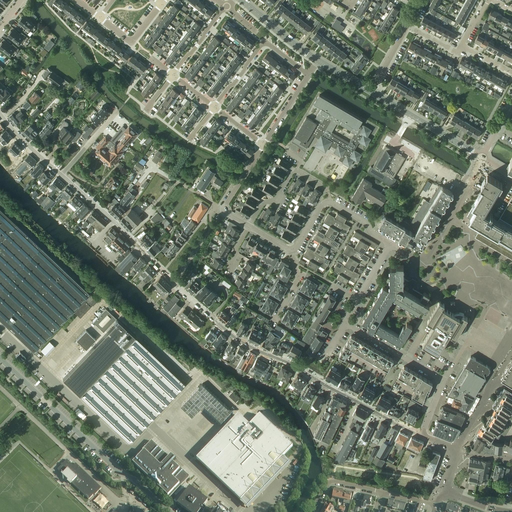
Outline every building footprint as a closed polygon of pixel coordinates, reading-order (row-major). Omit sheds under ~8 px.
[(58,6),(63,10),(67,4),(62,0),(58,6)] [(194,6),(199,9),(203,4),(199,0),(194,6)] [(276,10),(281,14),(286,7),(281,3),(284,0),(280,0),(276,5),(279,7),(276,10)] [(430,6),(435,9),(438,4),(433,0),(430,6)] [(362,1),(359,7),(365,11),(368,6),(362,1)] [(392,7),(389,11),(395,15),(396,13),(397,14),(399,11),(398,10),(396,9),(397,6),(393,3),(391,6),(392,7)] [(63,10),(68,13),(72,8),(67,4),(63,10)] [(199,9),(204,13),(209,7),(206,4),(205,5),(203,4),(199,9)] [(462,9),(467,13),(470,7),(464,4),(462,9)] [(169,9),(175,14),(179,9),(174,5),(172,7),(171,6),(169,9)] [(281,14),(286,18),(293,10),(294,7),(292,6),(289,10),(286,7),(281,14)] [(204,13),(209,17),(213,11),(211,10),(212,9),(209,7),(204,13)] [(357,16),(362,20),(364,16),(362,15),(365,11),(359,7),(355,12),(358,14),(357,16)] [(68,13),(72,17),(77,11),(72,8),(68,13)] [(167,13),(166,14),(172,19),(175,14),(169,9),(166,12),(167,13)] [(459,15),(465,18),(467,13),(462,9),(459,15)] [(291,22),(296,15),(299,11),(297,10),(296,12),(293,10),(286,18),(291,22)] [(490,18),(493,20),(497,13),(494,11),(492,10),(488,16),(490,17),(490,18)] [(72,17),(77,21),(81,15),(77,11),(72,17)] [(389,11),(386,17),(392,21),(395,17),(394,17),(395,15),(389,11)] [(296,26),(301,19),(304,15),(302,13),(299,17),(296,15),(291,22),(296,26)] [(497,21),(499,22),(502,16),(501,15),(501,14),(497,13),(493,20),(497,22),(497,21)] [(166,14),(162,19),(168,23),(172,19),(166,14)] [(77,21),(82,24),(86,19),(81,15),(77,21)] [(456,20),(462,23),(465,18),(459,15),(456,20)] [(23,30),(30,35),(35,28),(33,26),(34,25),(23,16),(22,18),(21,17),(19,20),(20,20),(18,22),(25,27),(23,30)] [(500,24),(504,26),(508,18),(504,16),(504,17),(502,16),(499,22),(501,23),(500,24)] [(386,17),(383,22),(389,25),(390,24),(392,21),(386,17)] [(420,23),(426,26),(429,20),(423,17),(420,23)] [(162,19),(159,24),(164,28),(168,23),(162,19)] [(296,26),(301,30),(306,23),(301,19),(296,26)] [(331,26),(341,32),(344,27),(340,24),(341,22),(336,19),(331,26)] [(375,28),(385,34),(387,31),(386,30),(388,27),(389,25),(383,22),(380,20),(375,28)] [(426,26),(431,28),(434,22),(429,20),(426,26)] [(195,21),(191,26),(197,31),(201,26),(195,21)] [(221,27),(226,30),(231,24),(228,22),(227,23),(226,21),(221,27)] [(82,27),(87,31),(92,25),(89,22),(88,23),(86,22),(82,27)] [(431,28),(436,31),(440,25),(434,22),(431,28)] [(306,34),(308,30),(311,32),(317,24),(314,23),(311,27),(306,23),(301,30),(306,34)] [(159,24),(155,29),(161,33),(164,28),(159,24)] [(231,34),(235,29),(233,27),(234,26),(231,24),(226,30),(231,34)] [(87,31),(92,35),(96,29),(94,28),(95,27),(92,25),(87,31)] [(311,38),(317,42),(322,35),(317,31),(320,27),(318,25),(312,33),(314,35),(312,38),(311,38)] [(436,31),(442,34),(445,28),(440,25),(436,31)] [(191,26),(188,31),(193,35),(197,31),(191,26)] [(442,34),(447,37),(450,31),(445,28),(442,34)] [(92,35),(97,39),(101,33),(96,29),(92,35)] [(155,29),(151,33),(158,39),(162,34),(161,33),(155,29)] [(236,38),(240,32),(235,29),(231,34),(236,38)] [(20,43),(23,45),(28,37),(21,32),(19,35),(12,30),(11,31),(10,31),(8,33),(9,34),(8,36),(19,44),(20,43)] [(188,31),(184,36),(191,41),(193,38),(192,37),(193,35),(188,31)] [(447,37),(453,40),(456,34),(450,31),(447,37)] [(234,40),(239,43),(245,36),(240,32),(236,38),(234,40)] [(97,39),(101,42),(106,37),(101,33),(97,39)] [(147,37),(153,42),(155,40),(157,42),(159,39),(158,39),(151,33),(150,35),(149,34),(147,37)] [(321,46),(327,39),(330,34),(328,33),(325,37),(322,35),(317,42),(321,46)] [(479,46),(483,38),(478,35),(474,42),(476,43),(476,44),(479,46)] [(180,41),(186,45),(187,43),(188,44),(191,41),(184,36),(180,41)] [(242,43),(245,45),(250,39),(247,36),(246,37),(245,36),(239,43),(239,44),(241,45),(242,43)] [(101,42),(106,46),(110,41),(106,37),(101,42)] [(144,43),(149,47),(153,42),(147,37),(144,40),(145,41),(144,43)] [(211,42),(216,46),(220,41),(215,37),(213,38),(212,38),(210,41),(211,42)] [(485,47),(488,41),(483,38),(479,46),(483,48),(483,46),(485,47)] [(245,45),(250,49),(254,44),(252,42),(253,41),(250,39),(245,45)] [(321,46),(326,50),(332,43),(327,39),(321,46)] [(11,54),(14,56),(19,49),(12,43),(10,46),(4,41),(2,43),(1,42),(0,43),(0,45),(0,46),(0,45),(0,48),(10,56),(11,54)] [(106,46),(111,50),(115,44),(110,41),(106,46)] [(177,45),(182,50),(186,45),(180,41),(177,45)] [(326,50),(331,54),(337,47),(340,43),(338,41),(335,45),(332,43),(326,50)] [(490,52),(494,44),(488,41),(485,47),(487,48),(486,50),(490,52)] [(207,46),(213,51),(216,46),(211,42),(207,46)] [(408,48),(413,51),(417,44),(414,42),(413,43),(411,42),(408,48)] [(111,50),(116,53),(120,48),(115,44),(111,50)] [(172,49),(173,50),(178,54),(182,50),(177,45),(175,44),(172,49)] [(413,51),(418,54),(422,48),(420,47),(421,45),(417,44),(413,51)] [(496,53),(499,47),(494,44),(490,52),(493,54),(494,52),(496,53)] [(331,54),(336,57),(342,50),(345,46),(343,45),(340,49),(337,47),(331,54)] [(204,51),(209,55),(213,51),(207,46),(204,51)] [(418,54),(424,57),(428,49),(424,47),(423,49),(422,48),(418,54)] [(500,57),(504,50),(499,47),(496,53),(498,54),(497,56),(500,57)] [(116,53),(120,57),(125,51),(122,48),(122,49),(120,48),(116,53)] [(336,57),(341,61),(347,54),(350,50),(348,49),(345,53),(342,50),(336,57)] [(424,57),(429,60),(432,54),(430,53),(431,51),(428,49),(424,57)] [(169,55),(175,59),(176,60),(178,57),(177,56),(178,54),(173,50),(169,55)] [(358,58),(365,64),(369,59),(358,50),(356,52),(360,55),(358,58)] [(506,59),(510,53),(504,50),(500,57),(504,59),(505,58),(506,59)] [(120,57),(125,61),(130,55),(128,54),(128,53),(125,51),(120,57)] [(200,56),(205,60),(209,55),(204,51),(200,56)] [(268,63),(273,56),(269,54),(269,55),(267,53),(263,59),(268,63)] [(429,60),(434,63),(438,55),(435,53),(434,55),(432,54),(429,60)] [(233,58),(238,63),(242,58),(237,54),(233,58)] [(165,60),(171,64),(175,59),(169,55),(165,60)] [(354,63),(361,69),(365,64),(358,58),(354,55),(352,57),(356,60),(354,63)] [(434,63),(440,65),(443,59),(441,58),(442,57),(438,55),(434,63)] [(127,61),(132,65),(137,60),(132,56),(127,61)] [(196,61),(202,65),(205,60),(200,56),(196,61)] [(270,69),(277,61),(275,60),(276,59),(273,56),(268,63),(270,65),(268,67),(270,69)] [(229,63),(235,67),(238,63),(233,58),(229,63)] [(458,65),(466,69),(470,62),(467,60),(465,59),(465,60),(461,58),(458,65)] [(440,65),(445,68),(449,60),(446,59),(445,60),(443,59),(440,65)] [(132,65),(137,69),(142,62),(139,60),(138,61),(137,60),(132,65)] [(445,68),(451,71),(454,65),(452,64),(453,62),(449,60),(445,68)] [(193,65),(198,70),(202,65),(196,61),(193,65)] [(277,70),(281,65),(277,61),(270,69),(273,71),(275,68),(277,70)] [(137,69),(142,73),(146,67),(144,66),(145,65),(142,62),(137,69)] [(470,70),(472,71),(476,65),(474,64),(470,62),(466,69),(470,71),(470,70)] [(225,68),(231,72),(235,67),(229,63),(225,68)] [(350,68),(357,74),(361,69),(354,63),(350,68)] [(190,66),(188,69),(194,74),(198,70),(193,65),(191,67),(190,66)] [(280,76),(282,74),(286,68),(281,65),(277,70),(280,72),(278,75),(280,76)] [(473,73),(477,75),(481,68),(478,66),(477,66),(476,65),(472,71),(474,72),(473,73)] [(48,78),(58,85),(63,79),(48,68),(42,76),(47,79),(48,78)] [(222,73),(227,77),(231,72),(225,68),(222,73)] [(282,74),(287,77),(292,71),(288,69),(288,70),(286,68),(282,74)] [(481,76),(483,77),(486,71),(484,70),(485,69),(481,68),(477,75),(480,77),(481,76)] [(185,75),(191,79),(192,77),(193,78),(196,75),(194,74),(188,69),(185,72),(186,73),(185,75)] [(256,69),(252,74),(258,78),(260,75),(262,76),(263,74),(256,69)] [(287,77),(291,81),(296,76),(294,74),(295,73),(292,71),(287,77)] [(484,79),(487,81),(492,73),(488,71),(488,72),(486,71),(483,77),(485,78),(484,79)] [(152,78),(158,82),(162,78),(154,72),(150,77),(152,78)] [(218,77),(224,82),(227,77),(222,73),(218,77)] [(492,82),(493,83),(497,76),(495,75),(492,73),(487,81),(491,83),(492,82)] [(249,78),(254,83),(257,84),(260,80),(258,78),(252,74),(249,78)] [(27,85),(30,87),(33,81),(35,78),(33,76),(27,85)] [(495,85),(498,87),(502,79),(499,77),(497,76),(493,83),(495,84),(495,85)] [(214,82),(220,86),(224,82),(218,77),(214,82)] [(149,83),(154,87),(158,82),(152,78),(149,83)] [(245,83),(250,87),(254,83),(249,78),(245,83)] [(388,86),(393,89),(398,81),(392,78),(388,86)] [(498,87),(502,89),(502,87),(504,88),(508,82),(506,81),(502,79),(498,87)] [(393,89),(399,92),(403,84),(398,81),(393,89)] [(78,87),(82,91),(87,86),(83,82),(78,87)] [(211,87),(216,91),(220,86),(214,82),(211,87)] [(145,88),(150,92),(154,87),(149,83),(145,88)] [(241,88),(247,92),(250,87),(245,83),(241,88)] [(399,92),(404,95),(408,88),(403,84),(399,92)] [(277,85),(274,90),(280,95),(283,92),(282,91),(283,90),(277,85)] [(0,94),(0,97),(4,101),(13,91),(8,86),(0,94)] [(207,92),(212,96),(216,91),(211,87),(207,92)] [(141,93),(147,97),(150,92),(145,88),(141,93)] [(238,93),(243,97),(247,92),(241,88),(238,93)] [(404,95),(409,98),(414,91),(408,88),(404,95)] [(169,94),(175,98),(178,93),(173,89),(172,91),(170,90),(168,93),(169,94)] [(90,96),(94,100),(100,94),(96,90),(90,96)] [(274,90),(270,95),(275,99),(277,97),(278,98),(280,95),(274,90)] [(409,98),(415,102),(417,98),(420,99),(424,91),(422,90),(419,94),(414,91),(409,98)] [(29,99),(35,103),(40,97),(35,92),(29,99)] [(427,109),(431,101),(433,98),(430,97),(429,100),(426,98),(428,93),(426,92),(421,100),(423,102),(421,105),(427,109)] [(166,98),(171,103),(175,98),(169,94),(168,93),(166,96),(167,97),(166,98)] [(234,97),(239,102),(243,97),(238,93),(234,97)] [(270,95),(266,100),(272,104),(275,99),(270,95)] [(315,118),(313,121),(306,117),(295,136),(293,140),(307,148),(314,136),(319,139),(315,146),(325,152),(329,145),(336,149),(334,152),(341,156),(339,160),(349,166),(353,159),(357,161),(361,154),(353,150),(358,141),(366,146),(370,139),(367,137),(371,130),(360,124),(362,120),(319,95),(314,103),(322,108),(316,118),(315,118)] [(42,111),(44,113),(57,98),(55,97),(42,111)] [(229,101),(236,106),(239,102),(234,97),(233,99),(232,98),(229,101)] [(162,103),(167,108),(171,103),(166,98),(162,103)] [(266,100),(263,104),(268,109),(272,104),(266,100)] [(226,107),(232,111),(236,106),(229,101),(227,104),(228,105),(226,107)] [(427,109),(432,112),(437,104),(431,101),(427,109)] [(158,108),(163,112),(167,108),(162,103),(161,102),(158,105),(159,106),(158,108)] [(261,107),(259,109),(264,113),(268,109),(263,104),(260,103),(259,105),(261,107)] [(432,112),(437,115),(442,107),(437,104),(432,112)] [(103,105),(97,112),(104,119),(110,112),(103,105)] [(437,115),(443,118),(445,115),(448,116),(452,108),(450,106),(447,111),(442,107),(437,115)] [(196,107),(193,112),(199,117),(202,114),(200,113),(202,111),(196,107)] [(259,109),(255,114),(261,118),(264,113),(259,109)] [(449,122),(455,125),(459,118),(454,114),(456,110),(454,109),(449,117),(451,118),(449,122)] [(12,122),(16,126),(23,120),(20,116),(23,113),(21,110),(16,115),(14,117),(16,119),(12,122)] [(104,119),(97,112),(91,119),(98,125),(104,119)] [(189,117),(194,121),(196,119),(197,120),(199,117),(193,112),(189,117)] [(255,114),(252,119),(258,124),(260,121),(259,120),(261,118),(255,114)] [(455,125),(460,128),(465,121),(467,116),(465,115),(462,119),(459,118),(455,125)] [(185,121),(191,126),(194,121),(189,117),(185,121)] [(212,124),(217,128),(221,124),(216,119),(214,121),(213,120),(211,123),(212,124)] [(248,124),(253,128),(255,126),(256,127),(258,124),(252,119),(248,124)] [(57,134),(63,139),(69,131),(65,128),(66,127),(68,125),(68,123),(66,121),(65,121),(64,120),(57,128),(60,130),(57,134)] [(181,126),(187,131),(191,126),(185,121),(181,126)] [(460,128),(465,132),(470,124),(465,121),(460,128)] [(39,134),(42,136),(52,123),(51,122),(48,126),(46,125),(39,134)] [(26,136),(30,133),(37,125),(37,124),(35,126),(32,123),(26,129),(23,133),(26,136)] [(42,136),(44,139),(53,128),(52,127),(54,124),(52,123),(42,136)] [(208,129),(214,133),(217,128),(212,124),(208,129)] [(465,132),(471,135),(475,127),(470,124),(465,132)] [(26,136),(30,140),(34,136),(35,136),(40,131),(37,128),(38,126),(37,125),(30,133),(26,136)] [(94,129),(90,126),(82,136),(85,139),(94,129)] [(98,149),(95,152),(111,166),(114,163),(115,164),(120,160),(118,158),(123,152),(122,151),(138,133),(129,126),(124,132),(126,134),(116,146),(105,136),(96,147),(98,149)] [(471,135),(476,138),(481,130),(475,127),(471,135)] [(204,134),(210,138),(214,133),(208,129),(204,134)] [(0,139),(1,141),(9,134),(6,130),(0,135),(0,139)] [(63,139),(69,144),(72,140),(74,142),(80,135),(80,133),(78,132),(77,132),(76,133),(74,131),(72,134),(69,131),(63,139)] [(230,141),(235,136),(233,135),(234,134),(231,131),(226,137),(230,141)] [(200,142),(206,146),(209,143),(207,142),(210,138),(204,134),(203,133),(201,136),(202,137),(201,139),(200,142)] [(1,141),(4,144),(12,137),(9,134),(1,141)] [(234,146),(235,145),(240,138),(237,136),(236,137),(235,136),(230,141),(229,143),(231,145),(232,144),(234,146)] [(236,149),(238,151),(244,143),(243,142),(243,141),(240,138),(235,145),(238,147),(236,149)] [(14,142),(9,148),(16,155),(16,154),(17,153),(18,152),(22,149),(14,142)] [(242,150),(245,152),(250,146),(247,144),(246,145),(244,143),(238,151),(241,152),(242,150)] [(245,152),(250,156),(254,151),(252,149),(253,148),(250,146),(245,152)] [(367,172),(392,186),(396,179),(394,177),(405,157),(387,147),(385,146),(372,167),(371,166),(367,172)] [(29,154),(22,162),(23,163),(17,170),(21,173),(26,167),(27,168),(27,167),(29,168),(36,161),(29,154)] [(152,160),(158,164),(161,158),(156,154),(152,160)] [(273,165),(276,167),(280,170),(281,167),(286,170),(290,164),(281,159),(278,165),(274,162),(273,165)] [(45,168),(39,163),(31,171),(37,177),(45,168)] [(135,167),(141,171),(143,167),(137,163),(135,167)] [(267,174),(271,176),(274,178),(276,176),(281,179),(285,173),(280,170),(276,167),(273,173),(269,171),(267,174)] [(197,185),(197,186),(203,191),(210,180),(213,175),(207,171),(206,171),(206,172),(200,181),(197,185)] [(42,185),(43,187),(54,175),(50,172),(47,175),(44,172),(38,179),(43,184),(42,185)] [(213,175),(210,180),(213,182),(212,183),(219,187),(223,181),(213,175)] [(499,189),(502,184),(487,175),(485,179),(482,184),(480,187),(483,188),(480,192),(481,192),(479,196),(478,196),(474,203),(467,217),(473,220),(472,221),(479,224),(475,230),(478,231),(474,237),(511,259),(511,196),(498,220),(492,217),(491,216),(492,214),(490,213),(489,215),(489,214),(488,215),(484,212),(498,188),(499,189)] [(112,187),(114,188),(119,183),(112,176),(109,180),(110,180),(109,181),(107,184),(107,185),(109,187),(110,186),(111,188),(112,187)] [(262,183),(266,185),(269,187),(271,184),(276,187),(280,181),(274,178),(271,176),(267,182),(264,180),(262,183)] [(50,184),(54,188),(61,181),(57,177),(50,184)] [(376,201),(382,205),(384,201),(384,202),(385,202),(386,202),(386,201),(386,200),(385,199),(386,198),(389,200),(392,194),(383,189),(382,192),(381,193),(370,186),(372,183),(363,178),(352,198),(355,200),(354,201),(354,202),(355,202),(355,203),(356,203),(356,202),(357,202),(357,201),(360,203),(365,196),(376,202),(376,201)] [(293,188),(298,191),(304,182),(298,179),(295,184),(292,182),(288,189),(291,191),(293,188)] [(51,192),(53,194),(56,190),(58,192),(65,185),(61,181),(54,188),(51,192)] [(431,183),(427,181),(423,189),(426,191),(431,183)] [(302,192),(308,195),(310,191),(312,187),(306,184),(302,192)] [(257,191),(262,194),(264,195),(266,193),(271,196),(275,190),(269,187),(266,185),(262,190),(259,188),(257,191)] [(388,210),(379,226),(415,247),(418,244),(421,246),(425,239),(425,240),(426,239),(428,238),(427,237),(427,236),(429,233),(430,233),(431,231),(431,230),(433,226),(433,227),(434,226),(435,224),(435,223),(434,223),(436,220),(437,220),(438,220),(439,218),(439,217),(438,216),(440,213),(442,214),(448,203),(448,202),(447,202),(447,201),(451,195),(452,193),(439,185),(436,190),(435,190),(429,202),(425,200),(423,202),(410,224),(404,221),(396,216),(397,214),(388,210)] [(56,199),(54,201),(56,203),(60,197),(62,199),(64,197),(70,190),(67,187),(60,194),(56,199)] [(246,196),(248,197),(252,200),(254,197),(258,200),(262,194),(257,191),(254,189),(250,195),(248,193),(246,196)] [(310,198),(316,201),(321,192),(315,189),(313,192),(310,191),(308,195),(305,200),(308,201),(310,198)] [(70,190),(64,197),(65,198),(62,201),(64,203),(67,200),(67,199),(73,193),(70,190)] [(112,215),(117,219),(123,212),(121,211),(124,208),(124,209),(135,196),(129,191),(118,205),(117,207),(118,207),(115,210),(116,211),(112,215)] [(47,209),(54,201),(56,199),(50,194),(47,197),(41,204),(47,209)] [(69,202),(77,209),(82,202),(75,195),(69,202)] [(243,206),(246,208),(248,205),(253,209),(257,203),(252,200),(248,197),(244,203),(241,201),(239,204),(243,206)] [(108,211),(112,215),(116,211),(115,210),(118,207),(117,207),(116,205),(117,204),(116,203),(117,202),(113,199),(109,203),(112,206),(108,211)] [(139,206),(144,211),(149,205),(145,200),(139,206)] [(296,212),(299,214),(305,217),(308,211),(303,208),(304,205),(298,201),(297,204),(299,206),(296,212)] [(79,215),(87,207),(83,203),(73,213),(75,215),(77,213),(79,215)] [(188,215),(198,222),(208,207),(201,203),(197,208),(194,206),(188,215)] [(243,214),(248,217),(252,211),(246,208),(243,206),(240,212),(236,210),(235,213),(242,217),(243,214)] [(79,219),(81,220),(91,210),(87,207),(79,215),(81,217),(79,219)] [(263,216),(269,220),(271,216),(274,211),(268,207),(265,213),(262,211),(258,218),(261,220),(263,216)] [(73,309),(85,297),(89,293),(40,247),(0,208),(0,319),(33,351),(73,309)] [(131,209),(123,217),(128,221),(133,227),(141,219),(142,220),(145,217),(142,214),(140,217),(131,209)] [(160,209),(150,218),(155,223),(157,221),(159,223),(164,219),(160,215),(163,212),(160,209)] [(291,220),(294,222),(300,225),(303,219),(298,216),(299,214),(296,212),(293,210),(291,213),(294,214),(291,220)] [(87,218),(93,223),(99,215),(93,211),(87,218)] [(267,223),(269,225),(271,222),(277,225),(283,216),(276,212),(273,218),(271,216),(269,220),(267,223)] [(326,218),(337,224),(342,216),(337,213),(335,217),(328,213),(326,218)] [(86,230),(93,237),(99,230),(100,231),(107,223),(99,215),(93,223),(92,224),(86,230)] [(342,216),(337,224),(348,231),(350,226),(344,223),(346,218),(342,216)] [(123,217),(119,222),(123,226),(128,221),(123,217)] [(183,221),(193,229),(196,224),(191,220),(189,223),(188,222),(189,221),(185,218),(183,221)] [(327,230),(332,233),(337,224),(326,218),(323,222),(330,226),(327,230)] [(285,229),(294,234),(298,228),(293,225),(294,222),(291,220),(288,219),(286,221),(289,223),(285,229)] [(166,227),(169,230),(172,227),(169,224),(170,222),(167,220),(162,226),(165,228),(166,227)] [(123,226),(128,231),(131,228),(132,229),(133,227),(128,221),(123,226)] [(184,230),(189,234),(193,229),(183,221),(181,224),(183,226),(184,226),(186,227),(184,230)] [(230,222),(226,230),(228,231),(232,233),(232,234),(237,236),(240,231),(235,228),(237,226),(230,222)] [(337,224),(332,233),(336,235),(339,231),(345,235),(348,231),(337,224)] [(106,233),(112,239),(118,233),(112,227),(106,233)] [(227,234),(224,239),(228,241),(227,241),(232,244),(235,239),(231,236),(232,234),(232,233),(228,231),(226,230),(224,232),(227,234)] [(316,235),(327,241),(332,233),(327,230),(325,234),(318,230),(316,235)] [(146,231),(138,239),(141,242),(142,243),(141,243),(142,244),(150,236),(147,232),(147,231),(146,231)] [(177,234),(184,240),(188,235),(183,231),(180,234),(178,232),(177,234)] [(280,237),(289,243),(293,237),(284,231),(280,237)] [(357,244),(361,246),(366,238),(355,231),(353,236),(359,239),(357,244)] [(175,241),(180,245),(184,240),(177,234),(175,233),(173,235),(177,238),(175,241)] [(332,233),(327,241),(338,248),(340,243),(334,240),(336,235),(332,233)] [(118,249),(122,253),(130,245),(125,241),(118,234),(111,242),(108,244),(116,251),(118,249)] [(317,247),(322,250),(327,241),(316,235),(313,239),(320,243),(317,247)] [(145,247),(146,248),(154,240),(150,236),(142,244),(142,243),(143,245),(143,244),(146,247),(145,247)] [(222,242),(219,247),(228,252),(231,246),(226,244),(227,241),(228,241),(224,239),(221,237),(220,240),(222,242)] [(253,245),(256,240),(250,237),(248,242),(245,240),(241,247),(244,248),(246,246),(250,249),(251,249),(253,245)] [(170,246),(176,251),(179,246),(173,242),(174,241),(171,238),(169,241),(172,244),(170,246)] [(366,238),(361,246),(366,249),(368,245),(375,249),(377,244),(366,238)] [(146,250),(152,257),(159,250),(155,245),(158,242),(156,241),(154,244),(146,250)] [(327,241),(322,250),(326,252),(329,248),(335,252),(338,248),(327,241)] [(258,253),(263,245),(258,242),(255,246),(253,245),(251,249),(250,249),(249,252),(252,253),(253,250),(258,253)] [(345,248),(356,255),(361,246),(357,244),(354,248),(348,244),(345,248)] [(268,254),(266,253),(269,248),(263,245),(258,253),(263,256),(262,259),(265,260),(266,258),(268,254)] [(164,253),(169,257),(172,254),(173,255),(176,251),(170,246),(168,249),(165,246),(163,249),(166,251),(164,253)] [(361,246),(356,255),(367,261),(370,257),(363,253),(366,249),(361,246)] [(214,250),(212,253),(218,257),(219,256),(220,254),(225,257),(228,252),(219,247),(216,252),(214,250)] [(306,252),(316,258),(322,250),(317,247),(314,251),(308,247),(306,252)] [(347,261),(351,263),(356,255),(345,248),(343,253),(349,257),(347,261)] [(269,263),(274,266),(278,260),(274,257),(276,252),(271,249),(268,254),(266,258),(265,260),(266,261),(265,261),(266,263),(267,264),(269,263)] [(322,250),(316,258),(327,265),(330,260),(324,257),(326,252),(322,250)] [(116,267),(123,274),(137,258),(131,252),(116,267)] [(307,264),(311,267),(316,258),(306,252),(303,256),(309,260),(307,264)] [(210,265),(216,269),(217,267),(220,268),(223,263),(219,260),(220,257),(219,256),(218,257),(212,253),(210,256),(215,258),(210,265)] [(356,255),(351,263),(356,266),(358,262),(365,266),(367,261),(356,255)] [(135,266),(136,267),(143,260),(140,257),(130,268),(132,269),(135,266)] [(311,267),(316,270),(318,265),(325,269),(327,265),(316,258),(311,267)] [(134,270),(135,271),(137,269),(139,270),(146,263),(143,260),(136,267),(134,270)] [(283,268),(281,271),(290,269),(287,267),(288,266),(288,267),(290,264),(284,260),(283,261),(281,260),(280,262),(278,260),(274,267),(277,269),(278,266),(283,268)] [(252,272),(252,271),(255,267),(258,268),(260,265),(253,261),(252,264),(247,261),(244,267),(248,269),(249,269),(252,272)] [(335,265),(346,272),(351,263),(347,261),(344,265),(338,261),(335,265)] [(351,263),(346,272),(357,278),(360,274),(353,270),(356,266),(351,263)] [(336,278),(341,281),(346,272),(335,265),(333,270),(339,274),(336,278)] [(370,308),(362,322),(368,326),(367,328),(372,331),(374,329),(376,330),(375,332),(377,333),(378,332),(385,336),(384,337),(386,338),(387,337),(394,341),(393,342),(395,343),(396,342),(400,345),(403,340),(404,340),(405,337),(407,338),(408,336),(407,335),(412,326),(406,323),(405,326),(403,326),(403,327),(401,326),(400,327),(402,328),(398,335),(378,322),(382,315),(383,316),(384,314),(383,314),(387,307),(388,308),(389,306),(388,305),(392,298),(418,314),(422,307),(426,310),(429,304),(426,302),(429,296),(424,292),(423,295),(412,289),(412,284),(408,281),(403,278),(403,265),(397,265),(396,266),(396,268),(390,268),(389,284),(387,289),(383,286),(376,298),(375,297),(374,299),(375,300),(371,307),(369,306),(368,308),(370,308)] [(138,276),(142,280),(149,272),(150,273),(153,270),(148,266),(138,276)] [(248,279),(250,281),(255,273),(252,271),(252,272),(249,269),(248,269),(247,272),(242,269),(239,274),(244,277),(248,279)] [(278,275),(277,278),(283,282),(285,280),(287,281),(288,279),(292,273),(290,272),(289,272),(288,272),(290,269),(281,271),(284,273),(281,277),(278,275)] [(142,280),(145,283),(156,273),(153,270),(150,273),(149,272),(142,280)] [(341,281),(345,283),(348,279),(355,283),(357,278),(346,272),(341,281)] [(152,285),(163,296),(172,287),(161,276),(152,285)] [(237,287),(242,290),(246,282),(249,284),(250,281),(248,279),(244,277),(242,280),(238,277),(235,282),(239,285),(237,287)] [(277,278),(272,286),(284,293),(286,289),(285,289),(286,287),(282,285),(283,282),(277,278)] [(303,283),(313,289),(316,284),(318,285),(319,282),(313,278),(311,281),(307,278),(306,280),(305,280),(303,283)] [(186,288),(193,294),(199,288),(196,285),(198,283),(196,281),(194,283),(192,282),(186,288)] [(303,294),(310,298),(312,295),(310,294),(313,289),(303,283),(301,287),(300,289),(305,292),(303,294)] [(203,301),(204,299),(211,291),(205,285),(196,295),(197,296),(197,297),(198,298),(199,298),(203,301)] [(272,286),(267,294),(274,298),(276,295),(280,298),(281,296),(282,296),(284,293),(272,286)] [(209,304),(210,305),(216,297),(217,298),(218,296),(216,294),(211,290),(211,291),(204,299),(207,302),(207,303),(208,304),(209,304)] [(163,307),(173,316),(181,306),(176,302),(179,299),(181,296),(176,292),(163,307)] [(85,297),(73,309),(75,310),(73,311),(80,318),(92,305),(93,305),(97,301),(90,294),(86,298),(85,297)] [(263,302),(275,308),(277,305),(276,305),(277,303),(273,300),(274,298),(267,294),(263,302)] [(294,299),(304,305),(307,300),(308,301),(310,298),(303,294),(302,296),(298,294),(296,296),(296,295),(294,299)] [(311,325),(317,329),(336,298),(329,294),(325,300),(323,299),(317,309),(319,309),(316,314),(315,313),(312,318),(314,319),(311,325)] [(294,310),(301,313),(303,311),(301,310),(304,305),(294,299),(292,302),(292,303),(291,305),(296,307),(294,310)] [(422,344),(438,353),(450,334),(451,335),(450,336),(455,339),(459,333),(460,333),(460,332),(461,332),(462,332),(463,331),(464,330),(465,329),(466,328),(466,327),(466,326),(466,325),(466,324),(466,323),(465,323),(467,318),(463,315),(464,314),(463,314),(462,313),(461,313),(460,313),(459,313),(458,313),(457,313),(456,313),(455,313),(454,314),(442,307),(444,304),(439,301),(427,322),(432,325),(433,324),(434,325),(422,344)] [(266,311),(271,314),(272,312),(273,312),(275,308),(263,302),(258,309),(265,313),(266,311)] [(221,320),(225,323),(236,309),(233,306),(230,309),(231,310),(227,315),(226,314),(221,320)] [(193,325),(197,328),(199,325),(200,326),(204,321),(191,311),(189,313),(185,308),(179,315),(184,320),(185,318),(193,325)] [(93,322),(103,332),(116,319),(106,309),(93,322)] [(285,314),(294,320),(296,321),(301,313),(294,310),(293,312),(288,309),(287,311),(285,314)] [(222,311),(217,317),(221,320),(226,314),(222,311)] [(227,325),(229,326),(237,317),(233,314),(226,323),(227,324),(227,325)] [(285,325),(292,329),(293,326),(292,325),(294,320),(285,314),(282,318),(283,318),(282,320),(286,323),(285,325)] [(118,321),(62,379),(79,395),(80,395),(81,395),(135,338),(134,337),(135,337),(118,321)] [(236,333),(241,336),(247,325),(245,324),(245,323),(243,321),(243,322),(242,322),(239,325),(240,326),(236,333)] [(313,356),(314,356),(315,353),(316,353),(317,350),(318,350),(319,347),(319,346),(321,344),(321,343),(328,333),(322,330),(321,331),(317,329),(311,325),(302,339),(311,345),(310,345),(308,348),(307,351),(306,351),(307,352),(313,356)] [(85,330),(76,340),(86,349),(95,339),(85,330)] [(247,339),(252,342),(257,333),(252,330),(247,339)] [(210,338),(213,340),(217,336),(210,331),(205,337),(208,339),(210,338)] [(260,347),(268,351),(271,347),(272,347),(280,338),(270,331),(260,347)] [(252,342),(258,345),(263,336),(257,333),(252,342)] [(216,339),(213,343),(218,347),(216,350),(220,353),(225,347),(222,345),(225,341),(224,340),(226,338),(221,334),(216,339)] [(383,368),(388,370),(390,365),(391,365),(393,360),(389,357),(388,357),(384,355),(384,354),(379,352),(375,349),(374,349),(370,346),(365,344),(365,343),(361,341),(360,341),(356,338),(351,335),(348,340),(345,345),(342,351),(342,350),(342,351),(339,356),(345,359),(351,349),(383,367),(383,368)] [(80,396),(128,442),(184,383),(136,337),(135,338),(81,395),(80,396)] [(288,353),(297,357),(305,343),(300,340),(296,347),(293,345),(288,353)] [(230,353),(231,353),(231,352),(236,346),(230,342),(225,349),(230,353)] [(278,353),(282,355),(283,352),(287,353),(290,347),(286,345),(282,344),(280,348),(277,346),(276,349),(274,348),(272,352),(278,354),(278,353)] [(232,358),(235,360),(237,356),(240,358),(244,350),(239,347),(232,358)] [(16,357),(21,362),(26,358),(20,352),(16,357)] [(238,365),(247,370),(256,355),(250,352),(245,359),(242,357),(238,365)] [(471,356),(465,366),(485,378),(484,374),(486,374),(487,373),(488,373),(488,372),(489,371),(489,370),(489,369),(489,368),(489,367),(488,366),(487,366),(471,356)] [(503,444),(494,443),(493,452),(502,453),(502,451),(507,451),(511,452),(511,358),(511,359),(508,363),(509,364),(508,366),(504,370),(505,370),(504,372),(500,376),(511,382),(511,438),(510,438),(509,443),(509,444),(505,441),(503,444)] [(261,372),(265,374),(266,374),(271,364),(267,362),(266,364),(257,359),(252,366),(256,368),(255,370),(261,373),(261,372)] [(411,396),(422,402),(425,396),(426,397),(428,393),(430,389),(432,383),(428,380),(427,380),(423,377),(422,377),(418,375),(418,374),(414,372),(413,371),(413,372),(409,369),(404,366),(401,371),(398,376),(403,379),(412,384),(410,387),(415,390),(411,396)] [(454,398),(461,401),(464,394),(465,395),(467,391),(471,394),(473,395),(475,396),(485,378),(465,366),(452,388),(449,395),(449,396),(450,396),(454,398)] [(277,376),(287,381),(291,372),(282,367),(277,376)] [(325,377),(330,380),(336,371),(331,368),(325,377)] [(330,380),(335,383),(340,374),(336,371),(330,380)] [(293,389),(298,393),(300,390),(306,381),(297,374),(291,384),(295,386),(293,389)] [(358,375),(352,385),(359,389),(364,380),(364,379),(358,375)] [(337,387),(346,392),(350,383),(346,380),(344,384),(341,383),(341,382),(340,382),(337,387)] [(233,413),(202,384),(181,406),(192,417),(201,408),(221,427),(233,413)] [(314,387),(310,385),(306,392),(303,391),(300,396),(305,399),(307,396),(311,398),(315,389),(313,388),(314,387)] [(359,396),(364,399),(370,390),(365,387),(359,396)] [(493,406),(493,407),(495,408),(494,408),(496,409),(486,425),(484,424),(474,441),(476,442),(474,446),(480,450),(481,448),(486,451),(493,451),(493,453),(493,452),(494,443),(491,441),(505,418),(510,421),(511,418),(511,409),(511,407),(511,392),(504,388),(502,390),(500,391),(501,392),(500,392),(500,394),(498,395),(498,396),(497,396),(498,398),(497,399),(495,399),(496,400),(495,400),(495,402),(495,403),(493,403),(493,404),(492,404),(493,406)] [(364,399),(369,402),(374,393),(370,390),(364,399)] [(233,391),(229,396),(238,405),(242,400),(233,391)] [(459,408),(467,411),(470,404),(473,399),(472,398),(473,395),(471,394),(467,391),(465,395),(464,394),(461,401),(454,398),(450,396),(449,396),(448,397),(447,400),(447,401),(447,402),(447,403),(448,403),(448,404),(449,404),(451,405),(459,408)] [(318,395),(312,405),(318,409),(324,399),(318,395)] [(336,406),(339,399),(333,396),(329,405),(332,406),(330,410),(329,410),(329,411),(333,413),(334,410),(336,406)] [(375,405),(380,408),(386,399),(381,396),(375,405)] [(339,399),(336,406),(339,408),(340,406),(344,407),(346,403),(341,400),(339,399)] [(380,408),(385,411),(391,402),(386,399),(380,408)] [(386,414),(391,417),(396,407),(392,405),(389,410),(389,409),(386,414)] [(319,424),(313,435),(315,436),(321,438),(329,441),(335,427),(337,428),(346,409),(344,407),(340,406),(339,408),(337,411),(334,410),(333,413),(329,411),(326,409),(324,413),(325,414),(323,417),(322,417),(319,424)] [(354,417),(357,418),(363,421),(368,412),(357,406),(352,416),(354,417)] [(456,425),(459,427),(465,415),(464,415),(464,416),(457,412),(456,412),(443,406),(438,418),(451,423),(456,425),(456,426),(456,425)] [(391,417),(397,419),(400,413),(398,412),(400,409),(396,407),(391,417)] [(411,422),(413,423),(418,413),(416,412),(410,409),(408,408),(406,411),(405,414),(403,417),(405,419),(411,422)] [(174,411),(163,423),(196,453),(201,447),(205,450),(216,439),(217,438),(213,434),(217,430),(202,415),(192,427),(174,411)] [(196,460),(240,502),(262,479),(263,481),(265,479),(267,478),(269,476),(270,474),(272,473),(273,471),(271,469),(292,447),(259,415),(249,426),(238,416),(217,438),(216,439),(205,450),(196,460)] [(351,428),(354,430),(358,424),(355,423),(357,418),(354,417),(352,421),(349,427),(351,428)] [(438,434),(453,440),(459,427),(438,418),(432,432),(438,434)] [(385,429),(386,425),(381,423),(374,436),(380,439),(381,436),(382,437),(386,429),(385,429)] [(374,427),(368,424),(364,430),(363,430),(359,438),(360,438),(366,441),(366,442),(374,427)] [(373,460),(381,465),(382,465),(385,460),(383,459),(392,445),(391,444),(392,442),(391,441),(397,430),(392,427),(373,460)] [(354,430),(351,428),(346,438),(353,442),(358,432),(354,430)] [(395,445),(397,446),(397,447),(399,448),(400,448),(401,448),(404,444),(408,435),(400,431),(395,440),(397,440),(395,445)] [(406,448),(409,449),(412,451),(417,453),(418,453),(419,450),(420,450),(423,442),(415,439),(411,437),(406,448)] [(348,452),(353,442),(346,438),(340,449),(348,452)] [(131,462),(169,499),(189,478),(174,463),(176,460),(171,456),(169,458),(151,441),(131,462)] [(348,452),(340,449),(334,461),(343,462),(348,452)] [(429,460),(436,462),(440,453),(433,451),(429,460)] [(468,482),(480,484),(482,479),(487,480),(490,462),(480,460),(470,458),(469,458),(467,470),(471,471),(470,477),(469,477),(468,482)] [(72,484),(89,500),(94,495),(94,496),(98,492),(101,489),(75,464),(73,466),(67,460),(57,470),(72,484)] [(426,468),(433,471),(436,462),(429,460),(426,468)] [(490,476),(506,480),(510,468),(504,467),(495,465),(493,472),(491,472),(490,476)] [(423,477),(430,479),(433,471),(426,468),(423,477)] [(205,511),(206,511),(203,509),(208,503),(190,489),(177,505),(186,511),(205,511)] [(343,503),(349,505),(350,502),(352,494),(346,493),(344,501),(343,503)] [(365,509),(369,509),(369,507),(370,507),(371,503),(370,503),(371,498),(365,497),(366,495),(361,494),(359,501),(362,501),(361,508),(365,509)] [(387,507),(403,511),(406,504),(389,500),(387,507)]
